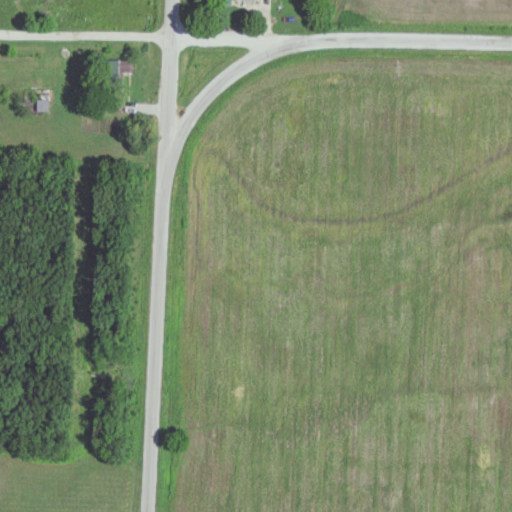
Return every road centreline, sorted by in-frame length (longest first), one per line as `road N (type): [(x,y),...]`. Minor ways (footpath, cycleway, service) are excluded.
road 1 (residential): [(151,511),(178,0)]
road 2 (residential): [(307,44),(258,61),(219,92),(185,131),(168,182)]
road 3 (residential): [(511,46),(307,44)]
road 4 (residential): [(178,41),(0,38)]
road 5 (residential): [(307,44),(178,41)]
